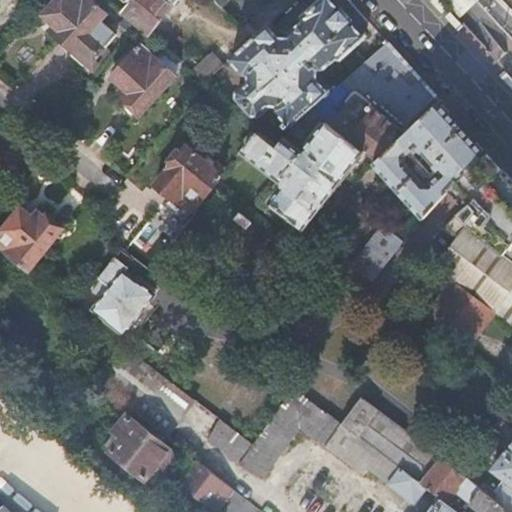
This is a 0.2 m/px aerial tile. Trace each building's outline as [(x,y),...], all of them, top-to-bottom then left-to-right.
[(103,12),(89,0),(56,0),(51,5),(46,6),(46,17),(53,17),(58,22),(53,27),(84,55),(108,29),(97,19),(103,12)] [(136,0),(127,11),(141,24),(151,33),(178,0),(136,0)] [(271,23),(233,57),(247,73),(253,72),(257,78),(252,78),(243,86),(243,94),(259,112),(267,113),(277,103),(278,101),(282,106),(282,111),(297,127),(313,113),(335,92),(325,82),(325,70),(330,69),(342,58),(345,58),(370,36),(358,23),(359,20),(346,6),(343,6),(337,0),(323,0),(305,17),(304,19),(293,29),(293,33),(282,34),(271,23)] [(443,0),(460,17),(477,0),(443,0)] [(176,68),(144,42),(129,59),(123,58),(121,60),(119,62),(118,65),(119,68),(132,79),(127,86),(148,102),(176,68)] [(335,92),(313,113),(330,124),(368,150),(380,158),(405,135),(400,130),(438,96),(418,73),(415,69),(390,42),(335,92)] [(210,55),(194,69),(207,81),(225,64),(215,53),(211,56),(210,55)] [(377,161),(427,218),(465,176),(490,153),(443,101),(405,135),(380,158),(377,161)] [(247,148),(283,177),(283,181),(271,197),(305,224),(368,150),(330,124),(306,151),(287,136),(280,143),(262,128),(247,148)] [(190,147),(161,182),(182,199),(188,193),(200,203),(223,173),(190,147)] [(511,177),(490,153),(465,176),(427,218),(425,220),(428,223),(410,243),(442,268),(468,227),(508,258),(511,252),(511,177)] [(368,209),(386,225),(407,241),(413,233),(374,201),(368,209)] [(14,213),(0,230),(0,239),(29,261),(57,227),(35,210),(30,215),(25,211),(24,205),(14,205),(14,213)] [(361,218),(379,233),(386,225),(368,209),(361,218)] [(379,233),(352,261),(373,278),(407,241),(386,225),(379,233)] [(511,261),(508,258),(468,227),(442,268),(455,279),(497,312),(511,324),(511,261)] [(112,283),(93,307),(122,329),(153,290),(124,269),(127,264),(118,257),(103,276),(112,283)] [(497,312),(455,279),(429,313),(471,345),(497,312)] [(45,296),(66,312),(71,311),(75,306),(52,287),(45,296)] [(117,337),(100,360),(112,369),(129,347),(117,337)] [(102,382),(169,435),(199,399),(129,347),(112,369),(102,382)] [(302,425),(364,474),(368,469),(383,451),(359,432),(339,417),(326,406),(291,378),(247,435),(225,418),(210,436),(261,475),(270,468),(302,425)] [(361,391),(339,417),(359,432),(380,407),(361,391)] [(175,449),(125,409),(113,425),(120,431),(109,445),(114,449),(113,454),(120,462),(127,460),(144,474),(161,454),(167,458),(175,449)] [(482,511),(511,511),(473,481),(464,474),(420,439),(400,422),(390,434),(432,468),(422,482),(431,488),(445,500),(449,503),(457,492),(482,511)] [(420,439),(464,474),(470,468),(469,467),(425,432),(420,439)] [(511,441),(491,469),(499,475),(491,485),(485,480),(482,482),(476,478),(473,481),(511,511),(511,441)] [(383,451),(368,469),(389,485),(404,468),(383,451)] [(184,485),(216,511),(236,489),(203,463),(184,485)] [(404,468),(389,485),(416,506),(431,488),(422,482),(404,468)] [(460,511),(449,503),(445,500),(435,511),(460,511)]
